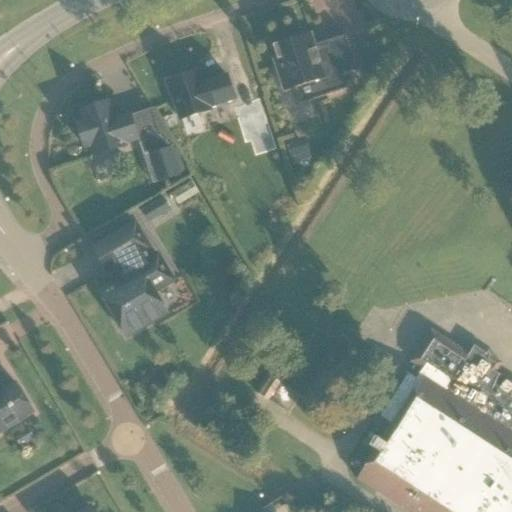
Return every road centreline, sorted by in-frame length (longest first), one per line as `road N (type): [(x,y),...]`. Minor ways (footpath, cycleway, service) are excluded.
road 1 (residential): [(275,0),(70,79),(42,119),(39,154),(67,231),(26,259)]
road 2 (unclassified): [(26,259),(138,437)]
road 3 (residential): [(9,511),(138,437)]
